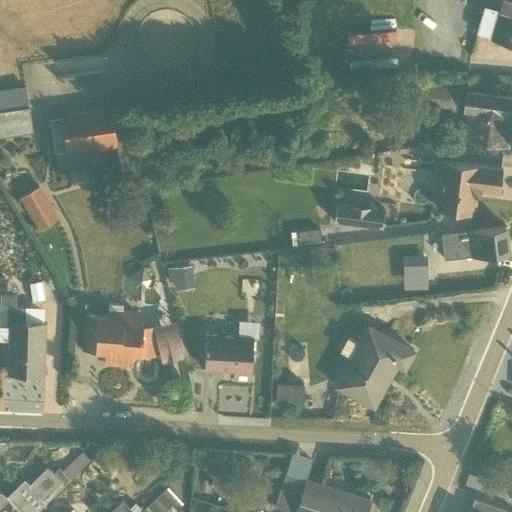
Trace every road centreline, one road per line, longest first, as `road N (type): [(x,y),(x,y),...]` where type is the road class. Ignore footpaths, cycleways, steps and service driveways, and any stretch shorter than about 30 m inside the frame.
road 1 (residential): [(0,421),(413,444),(454,454)]
road 2 (unclassified): [(511,300),(454,454)]
